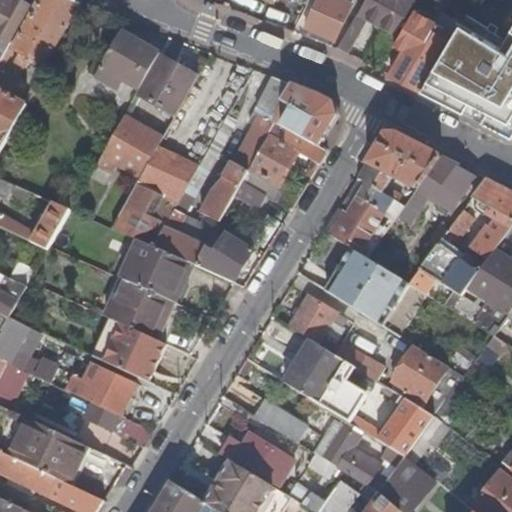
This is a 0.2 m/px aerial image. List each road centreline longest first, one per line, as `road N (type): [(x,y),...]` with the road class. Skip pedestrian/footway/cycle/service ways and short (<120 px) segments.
road 1 (residential): [(128,511),(316,213),(369,92)]
road 2 (residential): [(369,92),(153,11)]
road 3 (residential): [(511,166),(369,92)]
